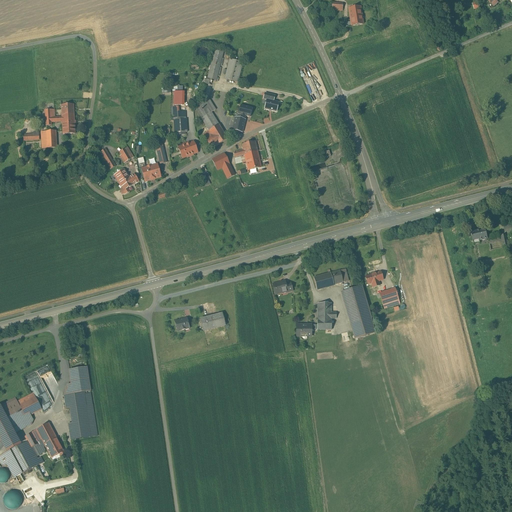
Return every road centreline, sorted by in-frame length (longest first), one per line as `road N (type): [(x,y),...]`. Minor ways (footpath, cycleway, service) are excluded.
road 1 (unclassified): [(127,203),(84,173),(96,75),(91,39),(70,34),(0,47)]
road 2 (unclassified): [(340,94),(236,138),(127,203)]
road 3 (primary): [(153,284),(382,221)]
road 4 (unclassified): [(511,23),(340,94)]
road 5 (unclassified): [(0,341),(115,311),(147,314),(153,284)]
road 6 (primary): [(0,325),(153,284)]
road 7 (tertiary): [(382,221),(340,94)]
road 8 (primary): [(382,221),(511,187)]
